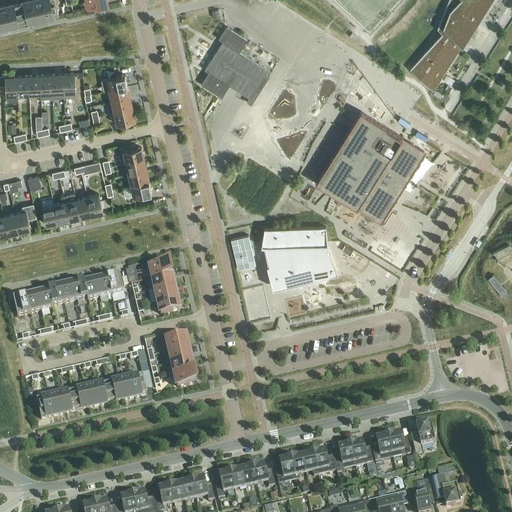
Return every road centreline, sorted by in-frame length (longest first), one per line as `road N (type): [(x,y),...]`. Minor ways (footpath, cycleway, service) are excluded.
road 1 (residential): [(135,332),(133,320),(23,346),(29,371),(139,345)]
road 2 (residential): [(443,397),(427,306),(504,178)]
road 3 (tertiary): [(240,444),(443,397)]
road 4 (tertiary): [(48,488),(240,444)]
road 5 (unclassified): [(210,316),(168,127)]
road 6 (residential): [(168,127),(10,163)]
road 7 (unclassified): [(168,127),(138,0)]
